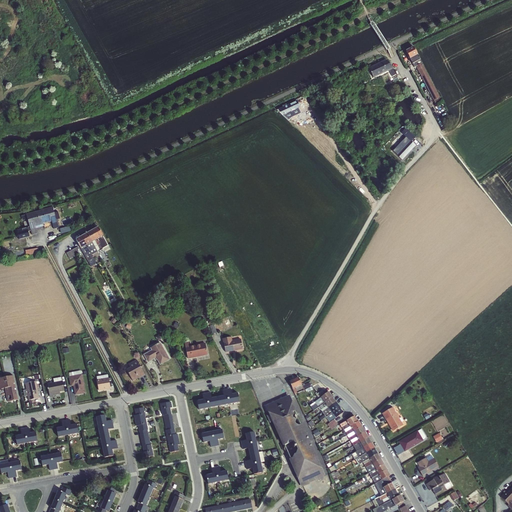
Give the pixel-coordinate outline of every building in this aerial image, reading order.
[(414,48),(405,52),(412,68),(415,68),(434,102),(441,99),(414,48)] [(393,68),(388,58),(367,69),(372,79),(393,68)] [(307,96),(277,111),(288,121),(294,118),(302,115),(309,124),(318,119),(307,96)] [(398,136),(391,143),(396,147),(392,151),(402,160),(416,146),(415,145),(418,141),(413,136),(409,140),(406,137),(406,136),(405,135),(402,139),(398,136)] [(53,229),(59,228),(52,207),(26,214),(29,226),(18,230),(18,234),(19,240),(29,237),(28,232),(31,231),(32,235),(37,234),(35,229),(44,226),(43,225),(51,222),(53,229)] [(92,230),(100,245),(103,243),(101,238),(103,236),(98,227),(92,230)] [(87,233),(98,256),(105,252),(100,245),(92,230),(87,233)] [(81,236),(94,259),(98,256),(87,233),(81,236)] [(94,259),(81,236),(76,239),(88,261),(94,259)] [(67,252),(70,258),(82,254),(79,247),(67,252)] [(226,353),(243,350),(241,339),(232,341),(232,337),(223,339),(226,353)] [(151,350),(143,355),(148,363),(155,359),(160,366),(170,360),(160,342),(150,348),(151,350)] [(188,359),(208,355),(205,343),(190,346),(189,342),(185,344),(188,359)] [(145,375),(137,360),(128,364),(130,368),(126,370),(133,382),(145,375)] [(75,396),(86,394),(82,375),(69,377),(71,387),(73,386),(75,396)] [(99,392),(111,389),(108,375),(97,377),(97,380),(96,380),(99,392)] [(0,389),(5,389),(8,402),(18,400),(13,376),(0,378),(0,389)] [(64,392),(62,377),(53,379),(54,383),(47,384),(50,398),(54,397),(53,396),(60,394),(60,392),(64,392)] [(298,377),(289,381),(295,394),(297,393),(297,392),(303,389),(304,390),(313,386),(311,382),(302,386),(298,377)] [(36,381),(25,384),(28,401),(40,399),(36,381)] [(230,404),(240,402),(238,393),(232,394),(231,388),(227,389),(230,404)] [(230,404),(227,389),(222,390),(223,396),(218,397),(220,406),(230,404)] [(210,408),(220,406),(218,397),(212,398),(210,392),(206,393),(210,408)] [(319,407),(332,397),(329,392),(314,402),(319,407)] [(210,408),(206,393),(202,394),(203,400),(197,401),(199,410),(210,408)] [(289,395),(265,406),(283,446),(287,444),(288,441),(290,441),(294,442),(295,445),(293,445),(294,448),(296,447),(297,451),(296,454),(294,456),(293,458),(289,460),(301,488),(310,484),(310,483),(317,480),(321,482),(323,480),(325,475),(302,424),(301,425),(295,412),(297,411),(289,395)] [(332,397),(319,407),(322,413),(336,402),(332,397)] [(163,416),(171,414),(170,408),(172,408),(171,402),(161,404),(163,416)] [(326,417),(340,407),(336,402),(322,413),(326,417)] [(340,407),(326,417),(323,419),(331,430),(338,426),(334,420),(344,412),(340,407)] [(393,407),(382,414),(393,432),(403,425),(393,407)] [(135,422),(146,420),(143,408),(135,409),(136,415),(134,416),(135,422)] [(168,442),(179,441),(178,434),(176,434),(171,414),(163,416),(166,430),(168,442)] [(98,427),(113,424),(112,420),(106,421),(105,415),(96,417),(98,427)] [(343,430),(357,421),(355,416),(340,425),(343,430)] [(69,435),(66,420),(61,421),(62,427),(56,428),(58,437),(69,435)] [(66,420),(69,435),(79,433),(77,424),(71,425),(70,420),(66,420)] [(146,420),(135,422),(136,427),(138,426),(139,432),(148,430),(146,420)] [(345,437),(362,427),(359,421),(357,421),(343,430),(343,431),(343,433),(345,437)] [(100,438),(109,436),(108,430),(114,429),(113,424),(98,427),(100,438)] [(25,428),(28,443),(38,441),(36,432),(30,433),(29,427),(25,428)] [(350,441),(365,433),(362,427),(345,437),(348,442),(350,441)] [(28,443),(25,428),(20,429),(21,435),(15,436),(17,445),(28,443)] [(211,432),(215,447),(219,446),(218,440),(224,439),(222,429),(211,432)] [(148,430),(139,432),(142,446),(151,445),(148,430)] [(418,431),(398,442),(405,452),(424,441),(423,440),(426,438),(423,434),(421,435),(418,431)] [(215,447),(211,432),(201,434),(203,443),(209,442),(210,448),(215,447)] [(257,442),(254,432),(245,434),(246,440),(241,441),(242,445),(257,442)] [(440,432),(434,436),(437,442),(443,439),(440,432)] [(353,446),(368,438),(365,433),(350,441),(353,446)] [(102,448),(117,445),(116,440),(111,441),(109,436),(100,438),(102,448)] [(368,438),(353,446),(354,447),(351,449),(354,453),(371,443),(368,438)] [(179,441),(168,442),(171,453),(179,451),(178,445),(180,445),(179,441)] [(249,454),(259,452),(257,442),(242,445),(242,450),(248,449),(249,454)] [(371,443),(354,453),(351,455),(354,460),(356,459),(374,448),(371,443)] [(117,445),(102,448),(104,458),(114,456),(112,450),(118,449),(117,445)] [(151,445),(142,446),(144,452),(142,453),(143,458),(153,456),(151,445)] [(374,448),(356,459),(358,464),(363,463),(378,454),(374,448)] [(261,462),(259,452),(249,454),(251,460),(245,461),(246,466),(261,462)] [(51,455),(53,470),(58,469),(57,464),(63,462),(61,453),(51,455)] [(378,454),(363,463),(366,468),(381,459),(378,454)] [(53,470),(51,455),(40,457),(42,466),(48,465),(49,471),(53,470)] [(431,456),(417,463),(419,467),(418,468),(423,476),(433,470),(435,473),(440,470),(435,459),(431,456)] [(381,459),(366,468),(367,469),(365,470),(367,475),(369,474),(384,465),(381,459)] [(10,463),(13,478),(17,477),(16,471),(22,470),(20,461),(10,463)] [(254,475),(263,473),(261,462),(246,466),(247,470),(252,469),(254,475)] [(13,478),(10,463),(0,464),(0,467),(1,474),(7,473),(8,479),(13,478)] [(384,465),(369,474),(372,479),(387,470),(384,465)] [(215,467),(219,482),(229,480),(227,471),(221,472),(220,466),(215,467)] [(219,482),(215,467),(211,468),(212,474),(206,475),(208,484),(219,482)] [(375,484),(389,476),(390,475),(387,470),(372,479),(375,484)] [(433,480),(426,485),(429,491),(432,490),(436,496),(452,486),(452,485),(445,473),(439,477),(438,475),(432,479),(433,480)] [(389,476),(375,484),(378,490),(392,483),(389,476)] [(141,494),(150,497),(152,498),(157,485),(148,481),(146,485),(145,484),(141,494)] [(392,483),(378,490),(381,496),(395,489),(392,483)] [(101,499),(112,504),(116,494),(113,493),(115,489),(107,486),(106,490),(107,491),(105,496),(103,495),(101,499)] [(54,501),(63,504),(67,495),(70,495),(71,491),(63,487),(61,492),(58,491),(54,501)] [(511,511),(511,487),(511,488),(501,497),(508,505),(507,506),(511,511)] [(375,508),(384,504),(384,503),(398,495),(395,489),(381,496),(372,501),(375,508)] [(171,506),(180,509),(184,500),(183,499),(184,495),(175,492),(173,496),(175,496),(171,506)] [(137,507),(146,511),(148,511),(150,508),(146,506),(150,497),(141,494),(137,503),(139,504),(137,507)] [(384,504),(375,508),(373,510),(373,511),(383,511),(386,510),(386,511),(404,502),(401,495),(384,504)] [(97,511),(98,511),(105,511),(106,511),(108,511),(112,504),(101,499),(99,503),(97,503),(96,506),(99,508),(97,511)] [(252,508),(250,499),(239,502),(241,511),(252,508)] [(49,511),(59,511),(63,504),(54,501),(49,511)] [(0,511),(9,511),(7,504),(4,505),(3,502),(0,502),(0,511)] [(229,511),(233,511),(241,511),(239,502),(228,504),(229,511)] [(451,511),(456,509),(450,502),(444,506),(448,511),(451,511)]
